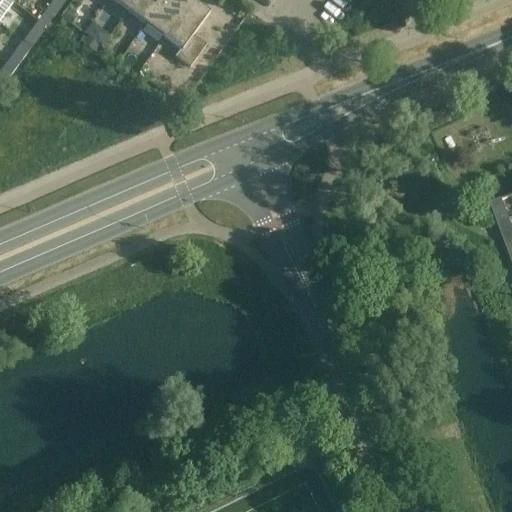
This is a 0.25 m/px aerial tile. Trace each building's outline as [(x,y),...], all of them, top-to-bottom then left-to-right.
[(0,0),(0,22),(14,4),(8,0),(0,0)] [(128,14),(137,0),(109,0),(128,14)] [(145,26),(164,0),(137,0),(128,14),(145,26)] [(163,40),(191,2),(188,0),(164,0),(145,26),(163,40)] [(423,0),(411,0),(406,8),(414,15),(424,1),(423,0)] [(191,2),(163,40),(180,52),(175,59),(189,70),(206,47),(193,37),(210,15),(191,2)] [(47,8),(37,21),(46,28),(56,14),(47,8)] [(68,9),(64,15),(60,20),(70,27),(78,17),(68,9)] [(32,29),(22,42),(31,49),(41,35),(32,29)] [(2,68),(0,71),(0,72),(8,78),(15,70),(26,55),(17,49),(2,68)] [(492,211),(497,225),(508,221),(503,207),(492,211)] [(499,229),(504,243),(511,240),(511,232),(509,225),(499,229)]
